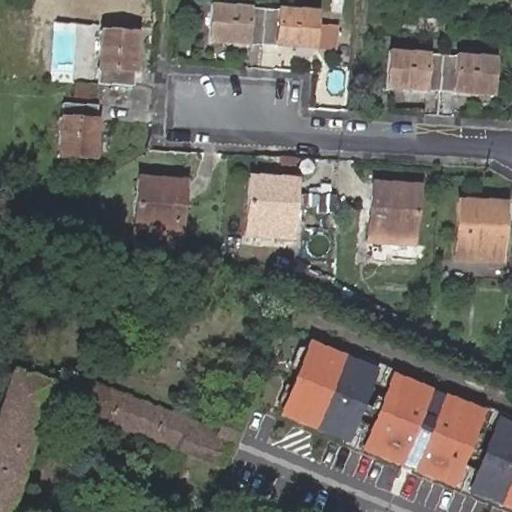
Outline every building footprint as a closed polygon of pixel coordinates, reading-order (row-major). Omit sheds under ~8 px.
[(209,0),(208,42),(314,45),(316,4),(231,0),(209,0)] [(139,26),(100,24),(98,79),(137,81),(139,26)] [(498,50),(394,45),(392,83),(446,87),(496,90),(498,50)] [(392,83),(391,104),(445,107),(446,87),(392,83)] [(101,103),(62,101),(59,154),(99,156),(101,103)] [(188,175),(142,174),(140,232),(185,233),(188,175)] [(253,232),(264,232),(289,233),(299,234),(300,177),(254,176),(253,232)] [(413,238),(421,239),(421,183),(373,181),(372,237),(392,238),(413,238)] [(511,202),(462,200),(462,252),(509,255),(511,202)] [(289,233),(264,232),(263,249),(288,250),(289,233)] [(392,258),(412,259),(413,238),(392,238),(392,258)] [(375,368),(308,342),(280,415),(346,441),(375,368)] [(16,368),(0,416),(0,511),(10,511),(54,382),(16,368)] [(484,411),(391,374),(361,449),(454,486),(484,411)] [(232,461),(243,431),(239,429),(227,424),(224,434),(73,383),(65,404),(232,461)] [(511,421),(497,416),(467,492),(511,509),(511,421)]
